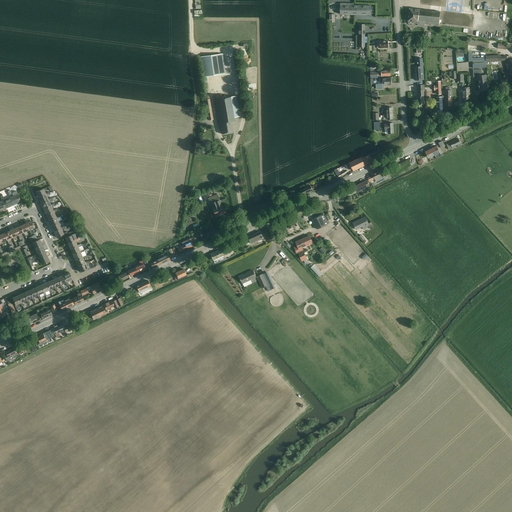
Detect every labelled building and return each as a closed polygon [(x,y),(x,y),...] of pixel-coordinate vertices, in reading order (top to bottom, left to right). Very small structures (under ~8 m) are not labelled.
[(340,14),(365,15),(371,15),(372,6),(352,5),(352,3),(340,3),(340,14)] [(409,8),(408,21),(413,22),(413,23),(418,23),(418,22),(420,23),(419,26),(424,26),(424,24),(423,24),(424,23),(439,24),(440,12),(409,8)] [(222,54),(200,57),(204,82),(208,82),(207,76),(225,73),(222,54)] [(417,66),(414,66),(414,80),(424,80),(423,66),(423,58),(417,59),(417,66)] [(478,58),(473,58),(473,68),(486,68),(486,65),(487,65),(486,62),(486,59),(486,58),(478,58)] [(478,76),(478,80),(480,90),(489,89),(486,75),(482,75),(481,69),(473,69),(473,77),(478,76)] [(383,89),(383,85),(387,85),(387,84),(391,83),(390,78),(378,79),(378,84),(376,84),(376,89),(383,89)] [(442,98),(445,98),(445,106),(452,105),(452,90),(450,90),(450,87),(445,87),(445,90),(445,95),(442,95),(442,98)] [(220,123),(222,134),(233,132),(231,121),(236,121),(235,117),(240,116),(236,96),(222,98),(221,94),(216,95),(216,99),(215,100),(219,124),(220,123)] [(208,120),(213,119),(209,95),(204,96),(205,102),(203,103),(205,117),(207,116),(208,120)] [(393,119),(392,108),(392,107),(387,108),(387,111),(385,111),(385,115),(384,115),(384,119),(393,119)] [(394,133),(393,124),(393,123),(388,123),(388,124),(385,124),(385,129),(388,129),(388,133),(394,133)] [(462,145),(459,139),(446,144),(449,149),(453,148),(452,147),(457,145),(458,147),(462,145)] [(437,146),(431,149),(432,151),(434,155),(436,158),(441,156),(440,152),(437,146)] [(431,149),(425,151),(426,152),(429,158),(434,155),(432,151),(431,149)] [(350,162),(350,164),(354,171),(372,162),(369,155),(362,158),(362,157),(350,162)] [(374,178),(377,177),(383,174),(384,177),(388,175),(386,171),(382,173),(381,170),(372,174),(374,178)] [(367,180),(355,186),(357,191),(370,185),(367,180)] [(311,185),(301,190),(304,195),(313,190),(311,185)] [(36,192),(39,198),(46,194),(47,195),(50,194),(49,192),(46,194),(44,188),(36,192)] [(9,197),(13,205),(21,202),(18,194),(9,197)] [(39,198),(41,203),(49,200),(49,201),(53,200),(52,198),(48,199),(47,195),(46,194),(39,198)] [(217,206),(221,214),(225,213),(221,205),(219,201),(220,200),(217,194),(215,195),(216,198),(214,199),(217,206)] [(208,198),(215,216),(221,214),(217,206),(214,199),(216,198),(215,195),(208,198)] [(2,201),(5,209),(13,205),(9,197),(2,201)] [(41,203),(44,209),(51,206),(52,207),(55,205),(54,203),(51,205),(49,201),(49,200),(41,203)] [(44,209),(46,215),(51,212),(54,211),(54,212),(58,211),(57,209),(53,210),(52,207),(51,206),(44,209)] [(46,215),(49,220),(54,218),(56,217),(57,218),(60,216),(59,214),(56,216),(54,212),(54,211),(51,212),(46,215)] [(317,229),(324,226),(328,224),(327,221),(325,217),(324,214),(313,220),(317,229)] [(49,220),(51,226),(59,223),(59,224),(63,222),(62,221),(61,217),(60,216),(57,218),(56,217),(54,218),(49,220)] [(369,224),(365,217),(353,223),(356,230),(362,227),(364,229),(368,227),(369,228),(373,226),(371,223),(369,224)] [(31,221),(26,223),(29,230),(34,227),(31,221)] [(20,226),(23,233),(29,230),(26,223),(20,226)] [(51,226),(54,232),(61,229),(62,230),(62,229),(65,228),(64,226),(61,228),(59,224),(59,223),(51,226)] [(15,228),(18,235),(23,233),(20,226),(15,228)] [(9,231),(10,233),(12,237),(18,235),(15,228),(9,231)] [(63,234),(64,235),(68,234),(67,232),(63,233),(62,230),(61,229),(54,232),(56,237),(63,234)] [(4,233),(7,240),(12,238),(12,237),(10,233),(9,231),(4,233)] [(263,238),(260,231),(248,237),(251,244),(263,238)] [(65,238),(68,244),(75,240),(76,242),(79,240),(79,239),(78,238),(75,239),(73,235),(65,238)] [(298,246),(294,247),(297,253),(298,253),(302,261),(304,260),(307,259),(308,258),(304,250),(302,247),(313,243),(309,235),(296,242),(298,246)] [(33,243),(35,248),(42,245),(40,239),(33,243)] [(170,246),(172,249),(174,254),(177,253),(175,249),(177,248),(179,253),(194,246),(191,239),(182,243),(181,243),(183,245),(181,246),(179,242),(173,245),(170,246)] [(68,244),(70,249),(78,246),(78,247),(82,246),(81,244),(77,245),(76,242),(75,240),(68,244)] [(35,252),(36,251),(37,253),(44,250),(42,245),(35,248),(34,249),(35,252)] [(70,249),(73,255),(80,252),(81,253),(84,251),(82,246),(78,247),(78,246),(70,249)] [(221,249),(209,254),(212,260),(213,260),(215,263),(215,264),(225,259),(224,256),(224,255),(221,249)] [(44,250),(37,253),(36,254),(38,260),(47,256),(44,250)] [(73,255),(75,261),(83,257),(83,259),(87,257),(86,255),(82,256),(81,253),(84,251),(81,253),(80,252),(73,255)] [(160,258),(158,259),(160,264),(170,260),(167,255),(164,256),(163,253),(159,255),(160,258)] [(47,256),(38,260),(39,263),(41,262),(42,265),(49,261),(47,256)] [(75,261),(78,266),(85,263),(86,264),(89,263),(88,261),(85,262),(83,259),(83,257),(75,261)] [(149,263),(152,268),(160,264),(158,259),(149,263)] [(128,270),(130,276),(146,269),(144,264),(145,263),(143,260),(139,262),(140,265),(128,270)] [(78,266),(81,272),(87,269),(88,270),(94,267),(93,264),(87,266),(86,264),(85,263),(78,266)] [(316,273),(319,277),(323,274),(314,264),(311,268),(316,273)] [(186,274),(185,271),(183,269),(175,273),(177,278),(186,274)] [(243,284),(257,277),(253,270),(240,276),(243,284)] [(67,282),(65,282),(67,286),(69,285),(67,282),(72,280),(69,272),(63,275),(67,282)] [(271,283),(266,272),(263,274),(257,276),(262,288),(266,286),(268,291),(274,288),(271,283)] [(126,273),(118,277),(120,281),(128,277),(126,273)] [(61,285),(60,285),(61,289),(62,288),(63,288),(62,284),(65,282),(67,282),(63,275),(57,277),(61,285)] [(55,287),(54,288),(56,291),(58,290),(56,287),(60,285),(61,285),(57,277),(52,280),(55,287)] [(49,290),(50,294),(52,293),(50,289),(54,288),(55,287),(52,280),(46,283),(49,290)] [(136,286),(139,291),(150,285),(148,280),(136,286)] [(92,285),(94,288),(91,289),(94,294),(102,290),(98,282),(92,285)] [(44,292),(43,293),(45,296),(46,296),(45,292),(49,290),(46,283),(40,285),(44,292)] [(38,295),(37,295),(39,299),(41,298),(39,294),(43,293),(44,292),(40,285),(35,287),(38,295)] [(33,297),(32,298),(33,302),(35,301),(33,297),(37,295),(38,295),(35,287),(30,290),(33,297)] [(27,300),(26,300),(28,304),(27,305),(28,307),(30,306),(28,304),(30,303),(28,300),(32,298),(33,297),(30,290),(24,293),(27,300)] [(76,297),(72,299),(73,301),(74,303),(75,303),(75,304),(76,304),(84,301),(84,300),(81,295),(80,292),(77,294),(75,295),(76,297)] [(21,303),(20,303),(22,307),(24,306),(22,302),(26,300),(27,300),(24,293),(19,295),(21,303)] [(16,305),(14,305),(16,309),(18,308),(17,305),(20,303),(21,303),(19,295),(13,298),(16,305)] [(64,299),(58,302),(59,305),(62,310),(74,304),(73,303),(74,303),(73,301),(72,299),(70,300),(69,298),(64,300),(64,299)] [(111,301),(103,304),(106,310),(114,306),(115,308),(116,307),(119,306),(116,299),(112,301),(111,301)] [(13,315),(9,317),(8,317),(9,319),(17,315),(14,307),(13,305),(9,307),(10,309),(13,315)] [(90,312),(86,314),(87,317),(91,315),(92,317),(90,318),(91,320),(93,319),(99,316),(106,313),(105,311),(102,305),(89,312),(90,312)] [(50,309),(40,314),(42,319),(52,314),(50,309)] [(54,327),(52,328),(55,334),(58,332),(64,329),(65,332),(72,329),(70,323),(64,326),(62,323),(57,326),(54,327)] [(43,333),(36,337),(39,343),(40,344),(44,342),(44,341),(46,340),(50,338),(54,336),(50,330),(47,331),(43,333)] [(5,352),(7,355),(8,357),(12,355),(14,357),(20,354),(24,352),(22,348),(18,350),(18,351),(16,352),(14,347),(5,352)] [(0,362),(2,362),(5,367),(8,365),(5,358),(2,360),(2,361),(0,357),(0,362)]
